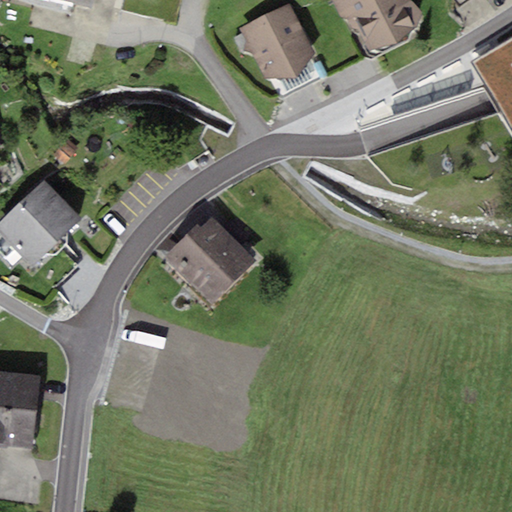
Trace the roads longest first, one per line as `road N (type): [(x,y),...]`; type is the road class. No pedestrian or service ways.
road 1 (residential): [(84,347),(135,240),(198,181),(258,143),(476,45),(511,20)]
road 2 (residential): [(64,511),(84,347)]
